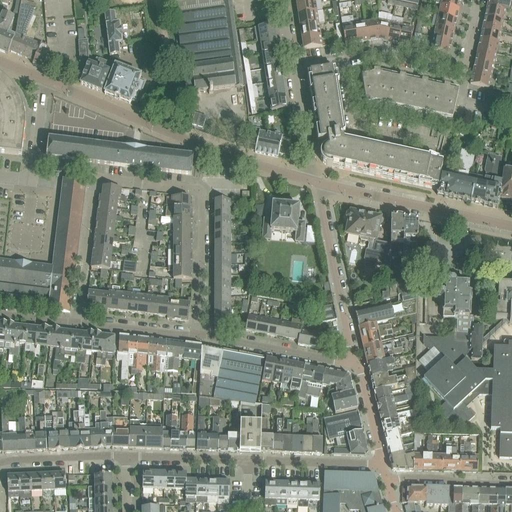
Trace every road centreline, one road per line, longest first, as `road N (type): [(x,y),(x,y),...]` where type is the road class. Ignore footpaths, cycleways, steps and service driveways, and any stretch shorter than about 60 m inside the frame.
road 1 (residential): [(46,82),(315,182)]
road 2 (residential): [(93,177),(200,196),(197,335)]
road 3 (residential): [(315,182),(511,226)]
road 4 (residential): [(357,365),(315,182)]
road 5 (residential): [(357,365),(197,335)]
road 6 (residential): [(436,144),(352,122),(341,59)]
road 7 (residential): [(77,322),(93,177)]
road 8 (residential): [(383,463),(249,459)]
road 9 (residential): [(126,456),(0,463)]
road 10 (residential): [(511,482),(387,480)]
road 11 (residential): [(462,71),(381,53),(341,59)]
road 12 (residential): [(249,459),(126,456)]
road 13 (residential): [(197,335),(77,322)]
